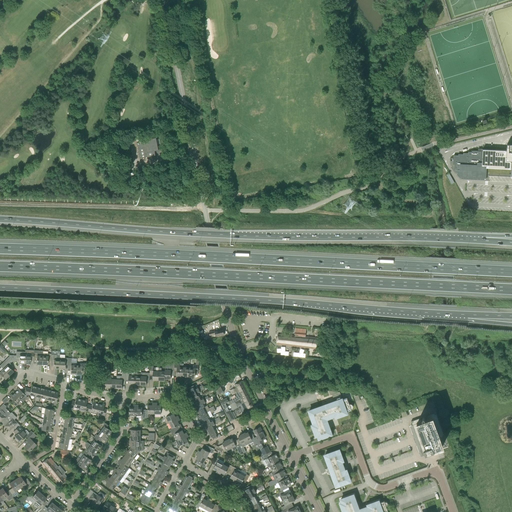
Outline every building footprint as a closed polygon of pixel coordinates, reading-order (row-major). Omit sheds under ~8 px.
[(156,138),(151,139),(145,140),(145,141),(137,143),(140,159),(155,156),(154,151),(158,151),(156,138)] [(453,157),(453,165),(455,165),(455,170),(461,178),(462,178),(462,179),(462,178),(467,178),(467,179),(467,178),(472,178),(472,179),(472,178),(476,178),(476,179),(477,179),(477,178),(481,179),(481,180),(482,180),(482,179),(483,179),(484,177),(485,168),(486,168),(487,168),(487,167),(491,167),(491,168),(491,167),(496,167),(496,169),(496,167),(501,167),(501,169),(501,167),(506,168),(505,169),(506,169),(506,168),(510,168),(510,169),(511,169),(511,161),(511,144),(507,145),(507,144),(506,151),(506,152),(502,152),(502,150),(501,152),(497,152),(497,150),(497,152),(492,152),(492,150),(492,152),(487,151),(488,150),(487,150),(487,151),(483,151),(483,150),(482,150),(482,154),(481,153),(481,152),(480,152),(479,152),(479,153),(478,153),(478,154),(478,151),(473,151),(472,154),(468,153),(468,155),(463,155),(463,156),(458,156),(458,157),(453,157)] [(295,329),(295,332),(295,336),(293,336),(277,335),(276,344),(317,349),(318,338),(305,337),(306,330),(295,329)] [(277,348),(277,353),(281,353),(281,355),(285,355),(285,351),(289,352),(289,347),(281,347),(281,348),(277,348)] [(25,352),(24,364),(26,364),(26,365),(29,365),(29,364),(30,364),(30,359),(33,359),(34,351),(25,350),(25,352)] [(34,351),(33,359),(36,359),(36,364),(42,365),(42,356),(42,353),(43,351),(34,351)] [(16,352),(16,353),(16,356),(9,355),(13,362),(16,360),(19,361),(19,364),(24,364),(25,352),(16,352)] [(42,353),(42,356),(42,365),(47,365),(48,360),(51,360),(51,355),(51,354),(42,353)] [(51,355),(51,360),(50,363),(53,364),(53,369),(59,369),(59,360),(59,358),(56,357),(57,355),(51,355)] [(6,372),(9,376),(13,372),(10,369),(13,367),(9,363),(11,362),(8,357),(0,365),(0,366),(3,369),(6,372)] [(59,358),(59,360),(59,369),(64,369),(65,364),(68,364),(68,358),(59,358)] [(68,364),(67,369),(70,369),(70,374),(76,374),(76,372),(76,366),(76,363),(71,363),(71,358),(68,358),(68,363),(68,364)] [(174,364),(174,371),(177,371),(177,376),(182,377),(183,372),(183,368),(183,364),(179,364),(177,364),(177,361),(174,361),(174,362),(174,364)] [(165,372),(165,379),(170,379),(171,370),(174,371),(174,364),(174,362),(171,362),(171,367),(168,366),(168,370),(165,370),(165,372)] [(76,366),(76,372),(76,374),(81,375),(82,371),(88,371),(88,364),(79,363),(79,366),(76,366)] [(116,376),(116,380),(116,388),(122,389),(122,383),(125,383),(125,385),(126,379),(125,379),(126,376),(125,376),(126,372),(126,365),(122,366),(122,368),(121,374),(122,374),(122,376),(116,376)] [(189,368),(189,372),(189,377),(195,377),(195,372),(198,372),(198,366),(193,365),(193,368),(189,368)] [(150,373),(149,376),(150,376),(150,375),(153,375),(152,380),(155,380),(155,381),(157,381),(158,381),(159,372),(155,371),(156,368),(153,368),(153,366),(150,366),(150,372),(150,373)] [(0,370),(0,377),(1,376),(5,380),(9,376),(6,372),(3,369),(1,371),(0,370)] [(126,372),(125,376),(126,376),(125,379),(126,379),(128,379),(128,385),(134,385),(134,376),(131,376),(131,372),(126,372)] [(141,373),(141,376),(140,385),(146,386),(146,380),(149,380),(149,376),(150,373),(141,372),(141,373)] [(110,379),(107,379),(107,375),(101,375),(101,384),(101,382),(104,382),(104,388),(107,388),(108,389),(109,388),(110,388),(110,379)] [(232,386),(234,389),(230,391),(232,395),(235,393),(238,392),(245,388),(242,381),(232,386)] [(214,387),(215,388),(218,395),(224,391),(220,384),(214,387)] [(196,388),(194,385),(187,389),(189,392),(187,393),(188,395),(203,388),(202,386),(198,388),(197,387),(196,388)] [(31,389),(25,388),(27,395),(35,396),(37,388),(31,386),(31,389)] [(27,395),(25,388),(21,391),(18,388),(16,390),(17,391),(15,393),(21,399),(23,402),(27,398),(26,396),(27,395)] [(204,389),(203,388),(188,395),(190,397),(191,397),(192,400),(200,396),(199,393),(200,392),(204,389)] [(249,394),(245,388),(238,392),(235,393),(236,396),(235,396),(232,399),(231,399),(233,403),(234,402),(238,400),(241,398),(249,394)] [(21,399),(15,393),(12,395),(11,394),(9,396),(12,399),(10,401),(15,407),(18,404),(17,403),(21,399)] [(254,406),(249,394),(241,398),(238,400),(234,402),(233,403),(229,405),(232,410),(237,407),(236,405),(240,403),(241,404),(243,403),(247,409),(254,406)] [(200,396),(192,400),(194,403),(193,403),(194,406),(209,398),(208,396),(203,399),(203,398),(202,399),(200,396)] [(79,408),(81,400),(78,399),(79,398),(76,397),(75,402),(72,401),(70,408),(73,408),(74,407),(79,408)] [(336,418),(347,414),(346,412),(351,410),(351,409),(352,408),(353,407),(352,406),(352,405),(351,404),(349,404),(347,397),(329,404),(328,405),(327,403),(324,404),(324,406),(323,406),(309,411),(313,425),(312,425),(316,436),(317,436),(319,439),(331,435),(326,419),(335,416),(336,418)] [(210,400),(209,398),(194,406),(195,408),(196,407),(198,410),(204,407),(205,407),(204,404),(205,403),(205,402),(210,400)] [(81,400),(79,408),(84,409),(84,411),(87,412),(89,405),(86,404),(87,400),(85,399),(84,401),(81,400)] [(223,409),(224,409),(227,407),(225,404),(228,403),(226,399),(221,401),(220,402),(223,409)] [(92,406),(89,405),(87,412),(90,412),(90,413),(96,414),(96,412),(98,404),(95,403),(96,402),(93,401),(92,406)] [(148,410),(145,410),(145,419),(148,419),(148,414),(154,414),(155,403),(152,403),(152,405),(148,405),(148,410)] [(155,403),(154,414),(161,414),(161,416),(163,417),(168,409),(161,409),(161,406),(157,406),(157,403),(155,403)] [(6,407),(3,404),(0,406),(0,422),(1,423),(10,414),(5,408),(6,407)] [(101,405),(98,404),(96,412),(101,414),(101,415),(104,416),(106,409),(103,409),(104,404),(102,404),(101,405)] [(138,405),(136,405),(135,416),(141,416),(141,419),(145,419),(145,410),(142,410),(142,408),(138,408),(138,405)] [(204,407),(198,410),(196,411),(198,414),(197,415),(198,417),(207,412),(204,407)] [(168,409),(163,417),(166,424),(169,423),(179,418),(177,416),(175,417),(173,413),(171,415),(168,409)] [(230,421),(234,419),(230,410),(225,412),(230,421)] [(207,412),(198,417),(199,419),(200,419),(202,422),(209,418),(207,412)] [(11,413),(10,414),(1,423),(4,426),(3,426),(9,431),(17,423),(14,420),(16,418),(11,413)] [(421,418),(411,421),(417,438),(418,441),(421,450),(424,449),(425,453),(434,450),(434,449),(435,448),(435,449),(443,446),(440,438),(444,437),(436,413),(424,417),(426,420),(422,422),(421,418)] [(179,418),(169,423),(172,428),(170,429),(171,432),(179,428),(177,426),(179,425),(177,421),(180,420),(179,418)] [(211,421),(209,418),(202,422),(203,425),(202,425),(203,428),(214,423),(212,420),(211,421)] [(110,427),(106,424),(105,423),(103,426),(104,427),(100,431),(108,436),(109,433),(111,434),(112,432),(109,429),(110,427)] [(215,425),(214,423),(203,428),(204,430),(206,429),(208,434),(215,430),(213,426),(215,425)] [(19,426),(15,430),(13,432),(16,435),(14,437),(19,442),(27,435),(19,426)] [(254,438),(257,444),(258,445),(263,442),(262,440),(265,438),(260,427),(254,430),(257,437),(254,438)] [(180,431),(179,428),(171,432),(173,435),(174,434),(177,440),(187,435),(186,433),(184,434),(182,430),(180,431)] [(216,432),(215,430),(208,434),(210,438),(212,437),(213,439),(217,437),(216,435),(218,434),(217,434),(219,433),(218,431),(216,432)] [(108,436),(100,431),(97,436),(96,435),(94,437),(100,441),(102,439),(105,442),(107,439),(106,439),(108,436)] [(245,433),(242,434),(248,445),(253,442),(254,445),(257,444),(254,438),(251,439),(248,432),(246,433),(245,433)] [(33,433),(33,434),(30,436),(27,439),(24,442),(26,445),(24,447),(29,452),(36,445),(31,440),(36,436),(33,433)] [(236,440),(238,445),(243,454),(246,452),(243,447),(248,445),(242,434),(240,435),(240,436),(238,437),(239,439),(236,440)] [(187,435),(177,440),(180,445),(188,442),(186,438),(188,437),(187,435)] [(100,441),(94,437),(92,440),(93,441),(90,445),(97,450),(99,448),(100,449),(102,446),(98,444),(100,441)] [(229,439),(227,440),(231,448),(233,452),(238,449),(236,446),(238,445),(236,440),(236,439),(233,440),(232,438),(230,440),(229,439)] [(231,448),(227,440),(224,441),(224,442),(222,443),(223,444),(218,447),(220,448),(222,449),(224,452),(231,448)] [(86,449),(84,452),(89,456),(91,453),(95,456),(96,454),(95,453),(97,450),(90,445),(87,443),(85,445),(85,447),(86,449)] [(177,451),(171,447),(172,446),(170,443),(164,447),(176,454),(177,451)] [(131,448),(130,449),(137,454),(140,451),(143,451),(143,446),(140,446),(140,447),(131,447),(131,448)] [(198,451),(197,453),(206,458),(209,453),(212,454),(214,450),(207,446),(205,450),(202,448),(200,452),(198,451)] [(267,446),(263,449),(260,450),(263,455),(265,454),(267,453),(270,452),(267,446)] [(137,454),(130,449),(128,451),(127,450),(125,452),(134,459),(137,454)] [(67,458),(68,451),(60,450),(59,457),(67,458)] [(344,471),(341,462),(343,461),(339,450),(325,455),(329,468),(330,469),(328,470),(329,473),(331,473),(331,474),(336,487),(350,481),(346,470),(344,471)] [(89,456),(84,452),(82,455),(83,456),(80,460),(87,465),(89,462),(90,463),(91,461),(88,458),(89,456)] [(125,455),(123,458),(131,463),(134,465),(135,463),(135,462),(136,460),(134,459),(125,452),(124,455),(125,455)] [(175,457),(171,454),(168,453),(166,456),(165,455),(163,457),(173,463),(175,460),(173,460),(175,457)] [(206,458),(197,453),(196,455),(198,456),(194,462),(204,468),(206,465),(203,463),(206,458)] [(265,454),(263,455),(261,457),(262,459),(265,458),(266,459),(262,461),(265,466),(267,465),(268,468),(270,467),(277,463),(275,461),(278,459),(276,454),(269,457),(267,453),(265,454)] [(173,463),(163,457),(162,459),(163,460),(162,463),(169,467),(171,464),(172,465),(173,463)] [(54,463),(53,462),(50,458),(48,460),(47,459),(42,463),(60,486),(68,479),(66,477),(64,479),(52,464),(54,463)] [(121,459),(119,461),(128,468),(131,463),(123,458),(122,460),(121,459)] [(216,458),(214,460),(212,464),(215,466),(213,469),(217,470),(215,473),(218,474),(223,464),(217,461),(219,459),(216,458)] [(87,465),(80,460),(76,464),(75,463),(73,466),(78,471),(81,467),(84,470),(86,468),(85,467),(87,465)] [(128,468),(119,461),(117,463),(120,465),(118,467),(126,473),(129,468),(128,468)] [(169,467),(162,463),(158,461),(155,466),(158,468),(168,473),(169,471),(168,470),(169,467)] [(280,462),(277,463),(270,467),(273,472),(271,473),(272,475),(273,476),(279,472),(277,470),(282,467),(280,462)] [(228,467),(223,464),(218,474),(220,475),(221,473),(225,475),(226,473),(228,474),(232,467),(229,465),(228,467)] [(115,469),(114,471),(122,477),(126,473),(118,467),(117,469),(115,469)] [(232,467),(228,474),(231,476),(230,478),(233,480),(232,482),(234,483),(239,474),(234,471),(235,468),(232,467)] [(156,471),(155,470),(153,472),(156,474),(163,478),(165,475),(166,476),(168,473),(158,468),(156,471)] [(279,472),(273,476),(274,479),(268,482),(270,487),(278,482),(283,480),(281,477),(286,475),(284,470),(279,472)] [(122,477),(114,471),(112,473),(113,474),(112,476),(119,481),(122,477)] [(163,478),(156,474),(153,479),(162,484),(163,482),(162,481),(163,478)] [(245,476),(239,474),(234,483),(236,484),(238,482),(241,484),(243,481),(245,483),(249,476),(246,474),(245,476)] [(193,476),(193,477),(189,475),(188,477),(186,476),(183,481),(190,485),(193,481),(195,482),(197,478),(193,476)] [(20,476),(15,480),(20,488),(24,485),(26,489),(31,486),(27,478),(23,481),(20,476)] [(119,481),(112,476),(110,478),(108,476),(106,479),(116,486),(119,481)] [(283,480),(278,482),(281,488),(279,488),(281,492),(283,491),(287,488),(285,485),(290,483),(288,478),(283,480)] [(116,486),(106,479),(105,481),(107,482),(105,485),(113,490),(116,486)] [(153,479),(150,484),(150,485),(156,488),(157,488),(159,485),(161,486),(162,484),(153,479)] [(11,489),(9,490),(13,498),(18,494),(16,491),(20,488),(15,480),(9,483),(13,489),(12,489),(11,489)] [(190,485),(183,481),(182,484),(180,484),(179,486),(189,492),(190,489),(189,488),(190,485)] [(150,485),(150,484),(149,484),(146,489),(155,494),(156,491),(154,490),(156,488),(150,485)] [(179,489),(177,492),(185,496),(186,493),(188,494),(189,492),(179,486),(178,488),(179,489)] [(250,486),(247,487),(243,489),(244,492),(243,493),(244,495),(254,490),(253,488),(251,489),(250,486)] [(13,498),(9,490),(6,492),(7,493),(6,493),(2,488),(0,489),(0,496),(2,500),(6,497),(8,501),(13,498)] [(146,489),(143,494),(150,498),(152,495),(153,496),(155,494),(146,489)] [(255,493),(254,490),(244,495),(245,498),(247,497),(248,500),(256,496),(254,493),(255,493)] [(30,494),(27,497),(25,499),(28,502),(29,501),(33,504),(42,495),(38,491),(33,496),(30,494)] [(281,492),(274,495),(276,498),(280,496),(282,501),(292,496),(292,494),(291,491),(290,492),(290,491),(284,493),(283,491),(281,492)] [(93,493),(89,498),(92,500),(93,501),(90,504),(96,508),(105,496),(99,492),(96,496),(93,493)] [(174,494),(173,497),(183,502),(184,500),(183,499),(185,496),(177,492),(176,495),(174,494)] [(150,498),(143,494),(140,499),(142,500),(140,503),(144,505),(146,503),(147,503),(150,498)] [(46,498),(42,495),(33,504),(37,508),(35,511),(38,511),(41,510),(44,506),(41,504),(46,498)] [(359,510),(356,502),(353,495),(340,500),(342,503),(340,504),(343,511),(388,511),(386,507),(387,506),(388,505),(388,504),(387,502),(386,502),(384,502),(384,501),(379,503),(378,501),(367,505),(368,507),(359,510)] [(258,502),(256,496),(248,500),(250,503),(248,504),(250,506),(258,502)] [(292,496),(282,501),(285,505),(285,506),(291,503),(295,501),(294,499),(295,499),(294,496),(293,497),(292,496)] [(183,502),(173,497),(172,499),(173,500),(172,503),(173,503),(180,507),(181,507),(179,506),(181,504),(182,504),(183,502)] [(199,500),(197,504),(195,507),(198,508),(200,506),(205,509),(210,500),(208,498),(207,501),(203,499),(202,501),(199,500)] [(210,500),(205,509),(210,511),(214,511),(220,509),(218,508),(219,506),(215,504),(214,505),(211,503),(212,501),(210,500)] [(105,502),(104,504),(101,508),(105,510),(103,511),(113,511),(116,508),(105,502)] [(258,502),(250,506),(251,509),(252,508),(254,511),(261,507),(258,502)] [(44,507),(41,510),(43,511),(52,511),(57,507),(51,503),(48,507),(47,509),(44,507)] [(177,511),(180,507),(173,503),(171,506),(170,505),(169,508),(176,511),(177,511)]
